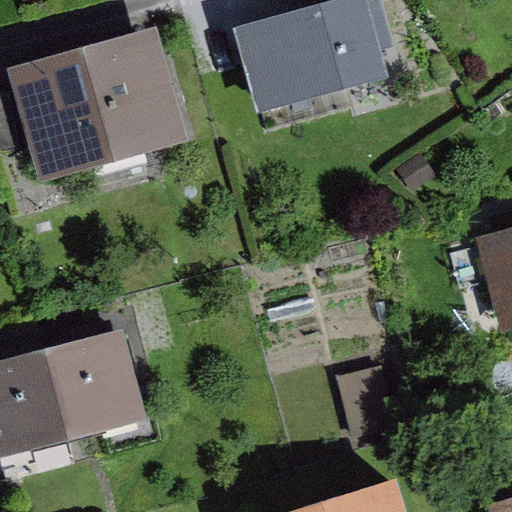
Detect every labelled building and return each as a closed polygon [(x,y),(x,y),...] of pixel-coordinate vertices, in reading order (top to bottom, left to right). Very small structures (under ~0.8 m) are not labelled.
[(364,11),(360,0),(354,0),(240,32),(260,105),(381,71),(374,47),(387,43),(377,8),(364,11)] [(170,129),(147,47),(26,81),(49,163),(170,129)] [(0,149),(20,145),(8,92),(0,93),(0,149)] [(511,214),(486,222),(492,244),(488,245),(507,312),(511,310),(511,214)] [(78,350),(47,359),(66,431),(135,414),(115,341),(114,341),(110,326),(74,335),(78,350)] [(0,448),(66,431),(47,359),(0,370),(0,448)] [(395,425),(381,370),(339,380),(353,435),(395,425)] [(507,447),(502,427),(459,439),(476,500),(511,487),(511,459),(508,447),(507,447)] [(295,511),(400,511),(391,483),(295,511)]
